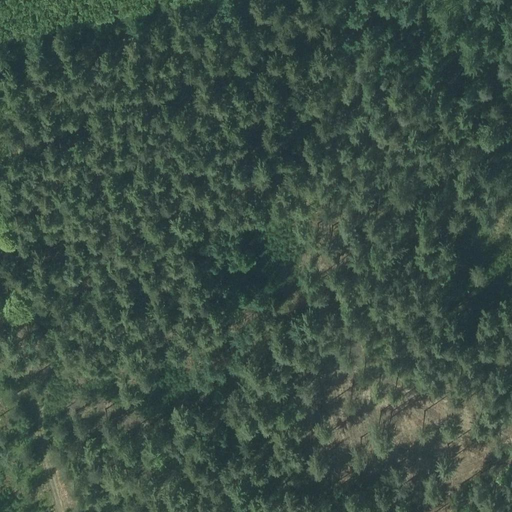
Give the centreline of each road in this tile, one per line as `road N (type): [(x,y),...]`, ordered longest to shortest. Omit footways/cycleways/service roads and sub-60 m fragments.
road 1 (track): [(0,266),(54,511)]
road 2 (track): [(167,0),(0,30)]
